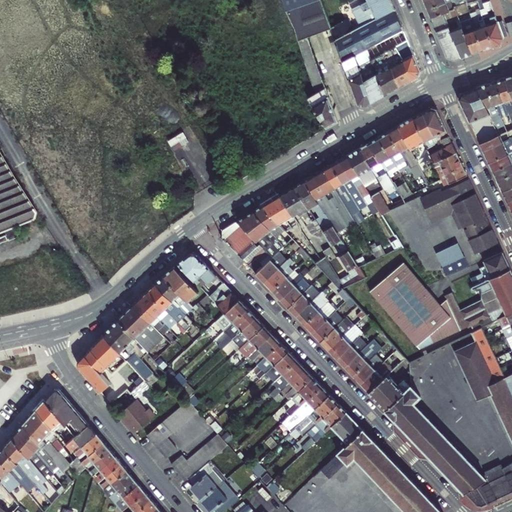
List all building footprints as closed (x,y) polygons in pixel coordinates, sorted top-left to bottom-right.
[(163,0),(106,0),(131,47),(176,23),(163,0)] [(305,39),(329,31),(317,0),(281,0),(296,43),(305,39)] [(349,11),(358,30),(393,12),(388,0),(362,0),(365,4),(349,11)] [(441,0),(425,7),(428,15),(447,8),(445,1),(448,0),(441,0)] [(479,9),(492,45),(499,42),(502,36),(488,0),(479,0),(477,1),(479,9)] [(444,20),(460,57),(472,52),(459,22),(453,6),(447,8),(428,15),(432,25),(444,20)] [(329,31),(333,43),(350,34),(341,8),(337,10),(342,24),(329,31)] [(481,49),(492,45),(479,9),(469,12),(471,17),(481,49)] [(333,43),(341,65),(365,52),(402,33),(393,12),(358,30),(350,34),(333,43)] [(472,52),(481,49),(471,17),(459,22),(472,52)] [(453,59),(460,57),(444,20),(432,25),(445,56),(453,59)] [(369,63),(395,50),(406,44),(402,33),(365,52),(369,63)] [(296,43),(298,48),(307,44),(305,39),(296,43)] [(323,90),(307,44),(298,48),(298,49),(309,80),(314,94),(314,96),(323,90)] [(395,50),(409,84),(416,80),(419,73),(406,44),(395,50)] [(395,50),(369,63),(383,98),(409,84),(395,50)] [(362,109),(370,105),(357,69),(369,63),(365,52),(341,65),(356,107),(362,109)] [(357,69),(370,105),(383,98),(369,63),(357,69)] [(511,76),(503,80),(511,103),(511,76)] [(314,94),(309,80),(298,83),(303,98),(314,94)] [(511,103),(503,80),(495,83),(508,115),(509,119),(511,125),(511,103)] [(495,83),(485,86),(498,115),(503,113),(504,116),(508,115),(495,83)] [(498,115),(485,86),(476,90),(499,137),(505,134),(506,134),(501,122),(498,115)] [(324,132),(336,125),(323,90),(314,96),(306,101),(324,132)] [(499,137),(476,90),(460,96),(458,102),(479,146),(499,137)] [(433,166),(438,164),(456,156),(436,113),(429,110),(420,115),(433,139),(440,151),(436,153),(429,157),(433,166)] [(420,115),(411,120),(423,145),(429,157),(436,153),(429,142),(433,139),(420,115)] [(511,125),(509,119),(501,122),(506,134),(511,131),(511,125)] [(411,120),(397,128),(416,165),(420,172),(426,169),(416,147),(423,145),(411,120)] [(397,128),(387,133),(408,170),(416,165),(397,128)] [(408,170),(387,133),(378,139),(399,175),(402,181),(411,176),(408,170)] [(502,144),(508,141),(505,134),(499,137),(479,146),(482,152),(483,155),(503,146),(502,144)] [(399,175),(378,139),(368,145),(389,181),(399,175)] [(483,155),(488,166),(511,154),(511,139),(508,141),(502,144),(503,146),(483,155)] [(389,181),(368,145),(357,151),(370,172),(375,181),(378,187),(389,181)] [(370,172),(357,151),(346,158),(362,186),(368,196),(373,192),(386,215),(393,212),(378,187),(375,181),(371,184),(366,174),(370,172)] [(0,232),(34,220),(36,214),(14,179),(0,154),(0,232)] [(511,154),(488,166),(492,174),(511,165),(511,154)] [(456,156),(438,164),(441,170),(458,161),(456,156)] [(346,158),(338,162),(355,191),(362,186),(346,158)] [(443,173),(445,178),(462,169),(458,161),(441,170),(436,172),(440,180),(443,178),(441,174),(443,173)] [(330,167),(348,195),(355,191),(338,162),(330,167)] [(492,174),(496,183),(511,175),(511,165),(492,174)] [(330,167),(323,171),(335,191),(342,203),(345,201),(343,198),(348,195),(330,167)] [(447,182),(442,184),(444,188),(466,178),(462,169),(445,178),(447,182)] [(332,228),(337,235),(342,231),(321,199),(335,191),(323,171),(303,183),(324,217),(325,216),(332,228)] [(511,175),(496,183),(501,193),(511,188),(511,175)] [(475,256),(498,246),(491,232),(489,233),(487,230),(488,225),(487,223),(469,230),(452,193),(469,184),(468,182),(442,194),(440,192),(420,201),(430,222),(454,211),(463,230),(467,228),(468,231),(465,232),(468,240),(472,238),(473,240),(469,242),(475,256)] [(319,220),(315,222),(321,231),(322,234),(332,228),(325,216),(324,217),(303,183),(294,189),(309,212),(312,210),(319,220)] [(479,206),(469,184),(452,193),(469,230),(487,223),(479,206)] [(511,188),(501,193),(506,205),(511,202),(511,188)] [(297,215),(311,238),(321,231),(315,222),(310,225),(304,214),(309,212),(294,189),(283,195),(297,215)] [(283,195),(279,198),(292,218),(297,215),(283,195)] [(279,198),(270,203),(285,223),(292,218),(279,198)] [(260,209),(281,231),(285,236),(292,231),(290,229),(285,223),(270,203),(260,209)] [(260,209),(253,214),(275,241),(279,237),(276,235),(281,231),(260,209)] [(459,232),(463,230),(454,211),(430,222),(432,226),(452,217),(459,232)] [(253,214),(237,223),(264,254),(270,261),(277,254),(283,249),(279,245),(275,241),(253,214)] [(285,223),(290,229),(293,227),(294,230),(296,228),(298,227),(292,218),(285,223)] [(216,236),(236,256),(251,244),(244,235),(235,225),(216,236)] [(307,243),(296,228),(294,230),(292,231),(285,236),(287,237),(291,242),(298,249),(307,243)] [(332,228),(322,234),(331,248),(336,245),(341,254),(342,253),(346,250),(337,235),(332,228)] [(287,237),(279,245),(283,249),(291,242),(287,237)] [(87,250),(103,279),(122,268),(107,239),(87,250)] [(236,256),(247,268),(254,261),(262,269),(270,261),(264,254),(262,255),(251,244),(236,256)] [(303,262),(307,258),(299,250),(295,254),(303,262)] [(329,250),(322,254),(325,259),(328,265),(336,261),(329,250)] [(188,253),(176,262),(219,307),(225,313),(239,299),(230,290),(224,295),(217,287),(212,291),(207,286),(205,288),(202,284),(205,282),(210,281),(216,275),(196,254),(188,253)] [(349,277),(340,282),(344,289),(364,279),(348,253),(344,256),(338,259),(349,277)] [(255,276),(263,285),(285,263),(277,254),(270,261),(262,269),(255,276)] [(494,291),(495,295),(511,287),(511,276),(502,255),(484,263),(486,268),(479,271),(481,276),(473,280),(476,285),(472,286),(476,294),(479,292),(481,296),(494,291)] [(314,266),(323,275),(331,284),(339,291),(344,289),(340,282),(328,265),(325,259),(314,266)] [(254,261),(247,268),(255,276),(262,269),(254,261)] [(263,285),(271,293),(286,279),(281,274),(290,266),(286,262),(285,263),(263,285)] [(173,264),(161,274),(186,300),(197,290),(173,264)] [(438,307),(402,265),(369,293),(418,351),(468,329),(489,319),(487,316),(486,313),(492,310),(487,300),(481,302),(460,312),(452,295),(445,298),(446,301),(438,307)] [(271,293),(279,302),(303,279),(299,275),(297,277),(293,272),(286,279),(271,293)] [(161,274),(154,281),(176,306),(182,300),(185,303),(187,301),(186,300),(161,274)] [(323,275),(319,279),(328,287),(331,284),(323,275)] [(454,295),(472,286),(476,285),(473,280),(471,275),(450,285),(454,295)] [(279,302),(287,310),(302,296),(298,292),(307,283),(303,279),(279,302)] [(154,281),(146,289),(176,320),(183,313),(176,306),(154,281)] [(511,287),(495,295),(502,309),(506,318),(511,314),(511,287)] [(146,289),(138,296),(168,328),(176,320),(146,289)] [(481,296),(481,301),(495,295),(494,291),(481,296)] [(306,300),(302,296),(287,310),(295,319),(319,296),(315,292),(306,300)] [(486,313),(487,316),(489,319),(490,319),(492,324),(497,322),(506,318),(502,309),(495,295),(481,301),(481,302),(487,300),(492,310),(486,313)] [(131,303),(150,322),(154,327),(157,330),(161,334),(168,328),(138,296),(131,303)] [(318,313),(314,308),(323,300),(319,296),(295,319),(303,327),(318,313)] [(224,322),(228,326),(247,308),(239,299),(225,313),(215,322),(219,326),(224,322)] [(141,346),(144,350),(153,360),(158,355),(147,338),(141,331),(150,322),(131,303),(117,318),(142,345),(141,346)] [(195,303),(191,306),(196,311),(198,313),(201,309),(195,303)] [(247,308),(228,326),(232,330),(227,335),(231,339),(255,316),(247,308)] [(318,313),(303,327),(311,335),(335,313),(331,309),(322,317),(318,313)] [(191,322),(199,315),(197,313),(198,313),(196,311),(188,319),(191,322)] [(311,335),(319,344),(343,321),(335,313),(311,335)] [(204,321),(199,315),(191,322),(197,328),(204,321)] [(255,316),(231,339),(235,343),(244,334),(249,339),(264,325),(255,316)] [(117,318),(103,333),(124,357),(126,359),(129,363),(135,370),(144,380),(152,372),(138,357),(144,350),(141,346),(142,345),(117,318)] [(489,319),(468,329),(470,335),(471,334),(481,330),(492,324),(490,319),(489,319)] [(319,344),(327,352),(350,329),(343,321),(319,344)] [(177,337),(182,332),(184,329),(180,325),(173,332),(177,337)] [(264,325),(249,339),(253,343),(244,352),(248,356),(272,333),(264,325)] [(210,327),(206,331),(209,335),(214,330),(210,327)] [(327,352),(336,361),(350,347),(346,341),(354,333),(350,329),(327,352)] [(454,354),(473,396),(486,390),(505,380),(503,375),(501,372),(501,371),(481,330),(471,334),(475,344),(454,354)] [(173,332),(166,339),(170,343),(177,337),(173,332)] [(121,382),(104,397),(109,402),(126,388),(130,392),(144,380),(135,370),(129,363),(126,359),(124,357),(103,333),(89,347),(121,382)] [(272,333),(248,356),(243,360),(247,364),(261,351),(265,356),(280,342),(272,333)] [(350,347),(336,361),(344,369),(366,348),(358,339),(350,347)] [(280,342),(265,356),(261,359),(265,364),(260,369),(264,373),(265,372),(288,350),(280,342)] [(100,391),(104,397),(121,382),(89,347),(83,354),(107,381),(105,382),(107,385),(100,391)] [(366,348),(344,369),(352,378),(367,364),(362,359),(371,350),(367,347),(366,348)] [(273,381),(278,377),(296,359),(288,350),(265,372),(273,381)] [(77,365),(100,391),(107,385),(105,382),(107,381),(83,354),(78,360),(77,365)] [(352,378),(360,386),(383,365),(374,356),(367,364),(352,378)] [(296,359),(278,377),(282,382),(277,387),(281,390),(304,368),(296,359)] [(383,365),(360,386),(368,395),(387,377),(392,372),(384,364),(383,365)] [(294,385),(298,390),(313,376),(304,368),(281,390),(284,394),(294,385)] [(507,370),(501,372),(503,375),(505,380),(511,377),(511,370),(511,371),(507,370)] [(290,414),(294,410),(306,399),(321,385),(313,376),(298,390),(291,397),(295,402),(286,410),(290,414)] [(386,413),(395,423),(413,406),(420,399),(410,389),(404,394),(387,377),(368,395),(386,413)] [(486,390),(490,398),(511,445),(511,377),(505,380),(486,390)] [(321,385),(306,399),(314,407),(329,394),(321,385)] [(44,399),(74,435),(87,424),(58,388),(52,389),(44,399)] [(477,404),(490,398),(486,390),(473,396),(477,404)] [(329,394),(314,407),(307,414),(312,419),(306,424),(308,426),(304,429),(306,431),(337,402),(329,394)] [(135,398),(118,413),(126,423),(133,431),(153,414),(147,407),(144,409),(135,398)] [(176,449),(166,437),(197,410),(187,398),(146,435),(166,458),(176,449)] [(44,399),(36,408),(56,432),(65,443),(74,435),(44,399)] [(306,431),(315,440),(331,425),(346,411),(337,402),(306,431)] [(395,423),(431,460),(449,443),(413,406),(395,423)] [(22,423),(48,454),(63,472),(67,467),(55,454),(57,452),(48,441),(56,432),(36,408),(22,423)] [(287,426),(299,414),(294,410),(290,414),(283,421),(280,424),(283,427),(286,425),(287,426)] [(346,411),(331,425),(348,442),(321,468),(329,477),(347,460),(348,462),(355,456),(372,439),(346,411)] [(35,451),(43,459),(48,454),(22,423),(16,430),(34,452),(35,451)] [(65,443),(72,452),(95,433),(87,424),(74,435),(65,443)] [(16,430),(11,436),(47,479),(51,476),(47,472),(51,469),(43,459),(35,451),(34,452),(16,430)] [(217,431),(185,460),(180,455),(170,463),(186,480),(190,477),(201,467),(228,444),(217,431)] [(80,461),(103,443),(95,433),(72,452),(74,454),(76,456),(80,461)] [(11,436),(2,447),(27,476),(51,503),(59,494),(47,479),(11,436)] [(372,439),(355,456),(390,494),(409,478),(372,439)] [(90,466),(88,464),(92,460),(94,463),(109,450),(103,443),(80,461),(87,469),(90,466)] [(487,482),(449,443),(431,460),(465,496),(487,482)] [(27,476),(2,447),(0,449),(0,460),(24,488),(33,498),(37,494),(31,487),(29,488),(22,480),(27,476)] [(92,476),(115,457),(109,450),(94,463),(90,466),(87,469),(92,476)] [(101,480),(105,476),(120,463),(115,457),(92,476),(98,482),(101,480)] [(24,488),(0,460),(0,482),(13,498),(24,488)] [(111,483),(126,470),(120,463),(105,476),(111,483)] [(190,477),(194,482),(190,485),(202,498),(217,486),(201,467),(190,477)] [(483,510),(511,496),(511,469),(511,467),(504,471),(508,477),(489,485),(488,481),(487,482),(465,496),(478,509),(483,510)] [(490,480),(504,471),(502,467),(488,476),(490,480)] [(109,496),(132,477),(126,470),(111,483),(106,487),(104,489),(109,496)] [(261,481),(266,487),(272,482),(267,476),(261,481)] [(115,503),(138,484),(132,477),(109,496),(115,503)] [(390,494),(407,511),(442,511),(409,478),(390,494)] [(104,489),(106,487),(101,480),(98,482),(104,489)] [(0,499),(1,498),(14,510),(19,504),(13,498),(0,482),(0,511),(7,511),(0,505),(0,499)] [(217,486),(202,498),(212,511),(216,508),(219,511),(221,511),(232,503),(221,490),(225,487),(221,482),(217,486)] [(122,511),(145,492),(138,484),(115,503),(122,511)] [(122,511),(135,511),(151,499),(145,492),(122,511)] [(135,511),(151,511),(157,507),(151,499),(135,511)]
